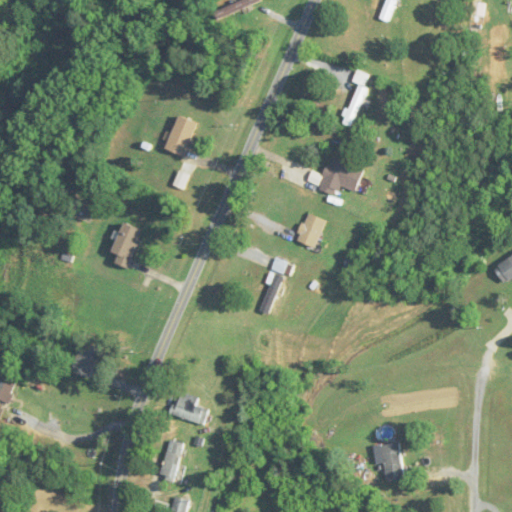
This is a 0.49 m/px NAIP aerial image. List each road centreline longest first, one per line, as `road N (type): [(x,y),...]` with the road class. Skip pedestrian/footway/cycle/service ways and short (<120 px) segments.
road 1 (tertiary): [(118,511),(127,451),(159,356),(314,0)]
road 2 (residential): [(477,511),(483,382)]
